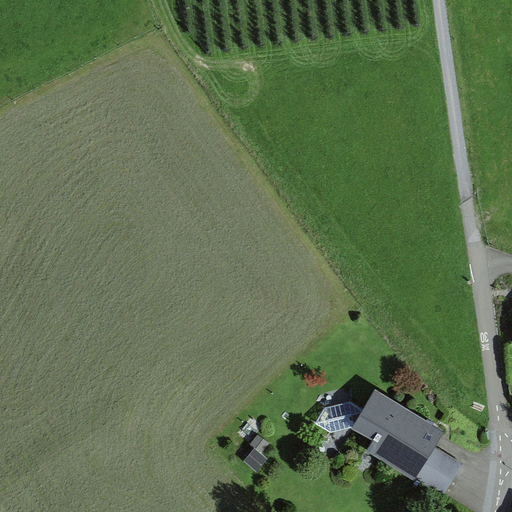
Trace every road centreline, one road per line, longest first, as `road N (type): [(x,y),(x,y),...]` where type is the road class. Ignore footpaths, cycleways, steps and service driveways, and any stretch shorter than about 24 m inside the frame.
road 1 (residential): [(468,208),(510,455)]
road 2 (track): [(440,0),(468,208)]
